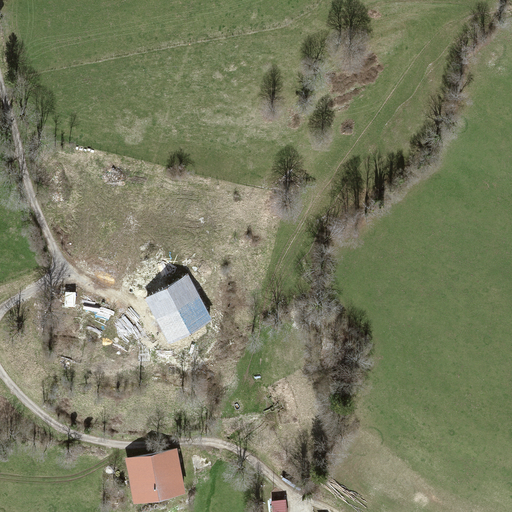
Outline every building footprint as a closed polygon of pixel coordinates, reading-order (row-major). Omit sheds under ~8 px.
[(169,342),(213,318),(190,275),(146,299),(169,342)] [(63,304),(74,305),(76,290),(65,289),(63,304)] [(93,314),(92,322),(98,323),(98,329),(106,330),(108,308),(82,305),(81,313),(93,314)] [(180,392),(179,381),(165,382),(166,392),(180,392)] [(125,457),(135,502),(186,491),(177,447),(125,457)] [(287,511),(284,496),(270,499),(272,511),(287,511)]
